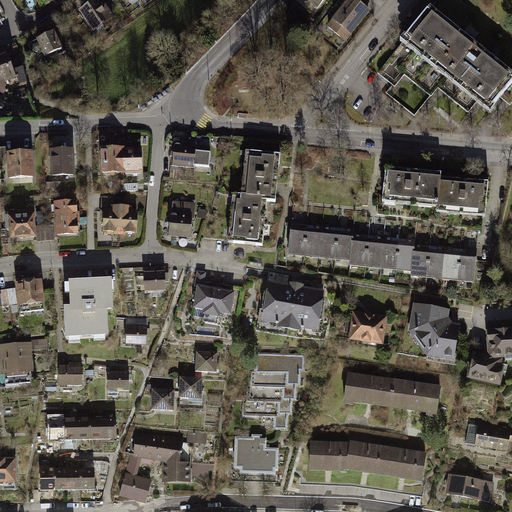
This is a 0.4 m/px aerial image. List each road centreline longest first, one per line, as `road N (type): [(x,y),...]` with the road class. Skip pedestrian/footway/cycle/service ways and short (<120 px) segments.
road 1 (residential): [(407,511),(236,501),(112,511)]
road 2 (residential): [(511,153),(317,134)]
road 3 (residential): [(409,0),(326,102),(317,134)]
road 4 (residential): [(164,124),(0,130)]
road 5 (residential): [(0,266),(153,255)]
road 6 (residential): [(317,134),(203,124),(187,106)]
road 7 (residential): [(187,106),(199,79),(271,0)]
road 8 (residential): [(153,255),(164,124)]
